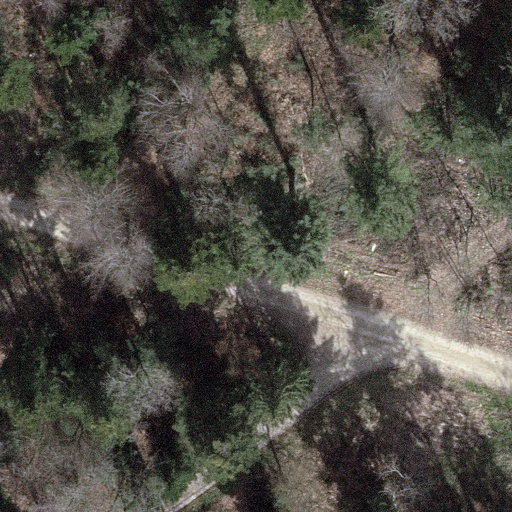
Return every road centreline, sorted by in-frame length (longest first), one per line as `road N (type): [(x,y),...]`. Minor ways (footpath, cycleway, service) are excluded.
road 1 (track): [(511,376),(0,204)]
road 2 (track): [(163,511),(334,372),(370,330)]
